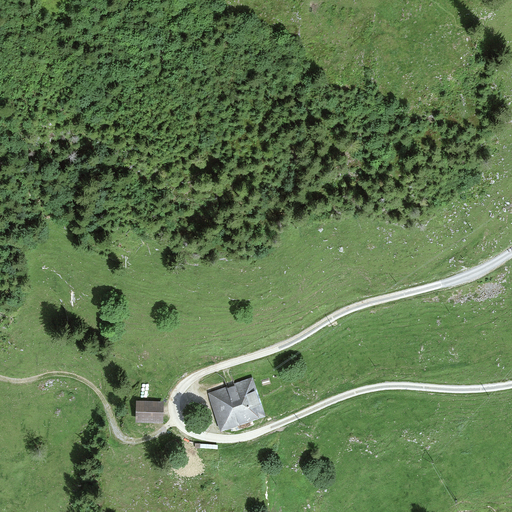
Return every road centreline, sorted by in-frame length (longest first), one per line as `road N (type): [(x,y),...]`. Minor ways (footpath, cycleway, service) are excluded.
road 1 (track): [(178,419),(175,397),(195,376),(511,251)]
road 2 (track): [(511,385),(365,390),(240,437),(207,437),(178,419)]
road 3 (track): [(0,377),(72,376),(95,388),(119,436),(142,441),(178,419)]
